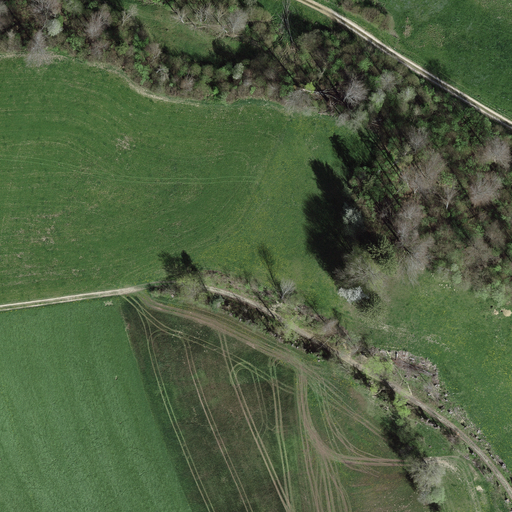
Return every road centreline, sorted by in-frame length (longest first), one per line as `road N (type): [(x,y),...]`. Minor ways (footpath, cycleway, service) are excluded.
road 1 (track): [(511,492),(418,400),(271,313),(191,288),(0,310)]
road 2 (track): [(511,126),(300,0)]
